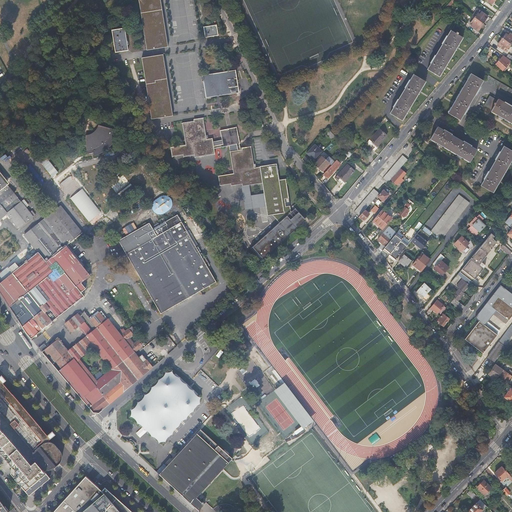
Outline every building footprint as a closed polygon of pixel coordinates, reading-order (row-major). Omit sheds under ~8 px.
[(160,0),(138,0),(146,50),(168,47),(160,0)] [(477,8),(472,15),(474,17),(483,23),(488,16),(477,8)] [(478,30),(483,23),(474,17),(469,24),(478,30)] [(431,63),(427,69),(439,76),(463,37),(459,35),(463,28),(456,24),(452,30),(451,30),(447,36),(446,35),(442,43),(443,43),(435,56),(435,55),(430,62),(431,63)] [(216,25),(203,27),(205,38),(218,36),(216,25)] [(111,30),(115,52),(128,50),(124,27),(111,30)] [(511,34),(507,31),(502,38),(511,44),(511,41),(511,34)] [(511,44),(502,38),(497,45),(506,50),(511,44)] [(492,41),(489,45),(505,53),(505,51),(495,46),(497,43),(492,41)] [(141,58),(150,119),(172,115),(163,54),(141,58)] [(506,57),(504,55),(496,64),(503,70),(511,61),(506,57)] [(239,93),(235,71),(207,75),(202,76),(205,98),(239,93)] [(394,107),(390,113),(402,120),(426,81),(414,74),(410,80),(409,79),(405,87),(398,99),(397,99),(393,106),(394,107)] [(479,87),(483,80),(471,74),(448,113),(460,120),(464,113),(464,114),(468,106),(475,94),(476,94),(480,87),(479,87)] [(511,88),(487,74),(483,80),(511,96),(511,88)] [(489,96),(484,105),(492,109),(491,111),(511,122),(511,106),(511,107),(511,106),(511,105),(505,102),(504,102),(498,99),(497,100),(489,96)] [(253,170),(249,148),(240,149),(240,151),(239,151),(237,144),(238,144),(235,128),(217,131),(220,145),(213,146),(212,138),(207,139),(203,118),(193,119),(193,121),(181,123),(184,144),(170,147),(171,156),(183,154),(183,157),(193,155),(193,158),(195,157),(215,154),(214,149),(227,147),(230,146),(236,145),(237,151),(230,153),(232,166),(234,173),(218,176),(220,186),(231,184),(232,186),(241,184),(241,187),(249,186),(262,183),(259,168),(258,168),(258,169),(253,170)] [(119,131),(98,126),(97,129),(95,131),(94,133),(91,134),(89,135),(85,136),(87,154),(90,154),(92,154),(93,153),(94,156),(96,155),(100,154),(104,152),(108,149),(111,147),(113,144),(115,141),(117,138),(118,134),(119,131)] [(437,127),(430,139),(470,161),(477,149),(470,146),(471,145),(464,140),(463,141),(451,134),(451,133),(444,129),(443,130),(437,127)] [(377,145),(378,145),(387,135),(379,128),(370,138),(373,141),(377,145)] [(326,133),(328,135),(333,140),(336,137),(335,135),(329,129),(326,133)] [(314,160),(323,151),(315,144),(307,153),(314,160)] [(485,179),(481,185),(493,192),(511,159),(511,149),(505,146),(501,152),(500,151),(495,159),(497,159),(489,172),(488,171),(484,178),(485,179)] [(401,168),(408,159),(407,158),(403,155),(384,177),(389,182),(396,173),(401,168)] [(39,162),(52,177),(58,172),(45,157),(39,162)] [(322,157),(315,165),(323,171),(330,163),(322,157)] [(327,171),(324,174),(328,178),(330,175),(331,176),(334,173),(333,172),(338,166),(334,163),(327,171)] [(339,179),(339,178),(341,176),(346,181),(346,180),(355,170),(348,163),(336,177),(339,179)] [(290,210),(284,179),(278,180),(275,165),(259,168),(262,183),(263,193),(266,206),(268,216),(271,215),(279,223),(252,248),(262,258),(297,225),(295,223),(302,217),(294,208),(291,212),(290,211),(290,210)] [(406,173),(401,168),(396,173),(397,174),(392,179),(397,184),(400,181),(401,183),(404,180),(402,178),(406,173)] [(112,179),(119,174),(117,171),(110,177),(112,179)] [(90,197),(74,178),(71,173),(59,183),(92,225),(104,215),(90,197)] [(121,173),(119,174),(112,179),(108,183),(121,199),(131,190),(133,188),(121,173)] [(0,218),(7,213),(19,227),(32,216),(0,176),(0,218)] [(76,177),(74,178),(90,197),(92,196),(76,177)] [(251,195),(249,186),(241,187),(245,209),(266,206),(263,193),(251,195)] [(360,216),(365,210),(369,205),(372,202),(375,198),(379,193),(374,188),(355,211),(360,216)] [(384,190),(378,196),(384,201),(389,195),(384,190)] [(459,194),(432,230),(442,238),(470,202),(459,194)] [(0,270),(0,292),(5,299),(27,333),(31,338),(52,321),(60,314),(84,295),(81,291),(86,287),(84,286),(81,281),(82,281),(90,274),(66,245),(82,232),(61,205),(45,218),(25,235),(38,251),(27,261),(26,260),(25,260),(25,261),(18,267),(14,262),(9,267),(8,266),(1,271),(0,270)] [(371,214),(374,216),(380,208),(377,206),(371,214)] [(404,206),(399,212),(404,217),(405,216),(406,216),(408,214),(407,213),(409,211),(404,206)] [(384,228),(393,218),(383,209),(374,220),(384,228)] [(360,216),(359,216),(364,220),(370,214),(365,210),(360,216)] [(158,235),(154,228),(150,222),(119,241),(161,313),(216,281),(197,245),(188,230),(179,213),(155,227),(159,234),(158,235)] [(474,226),(471,230),(475,234),(479,230),(480,231),(486,225),(479,219),(473,225),(474,226)] [(413,229),(417,232),(423,224),(419,221),(413,229)] [(381,242),(385,245),(391,237),(395,232),(389,226),(378,239),(380,241),(380,242),(381,243),(381,242)] [(188,230),(197,245),(199,244),(190,229),(188,230)] [(417,234),(430,244),(434,239),(421,229),(417,234)] [(498,239),(492,233),(481,246),(489,253),(494,247),(495,245),(498,242),(495,240),(496,239),(497,240),(498,239)] [(390,255),(396,260),(396,259),(407,246),(401,241),(402,240),(396,234),(392,238),(385,247),(384,248),(391,253),(390,255)] [(462,235),(455,243),(462,250),(467,253),(471,248),(474,246),(472,240),(471,239),(468,241),(462,235)] [(384,246),(385,247),(392,238),(391,237),(385,245),(384,246)] [(511,251),(504,244),(501,247),(509,255),(511,251)] [(407,246),(396,259),(401,263),(406,267),(411,261),(404,255),(406,253),(410,248),(407,246)] [(489,253),(481,246),(471,258),(483,268),(486,265),(482,262),(489,253)] [(422,253),(413,264),(422,271),(430,259),(422,253)] [(441,253),(433,263),(436,266),(436,267),(443,274),(449,267),(443,261),(446,257),(441,253)] [(483,268),(471,258),(460,271),(467,277),(472,281),(483,268)] [(463,279),(457,286),(459,288),(460,288),(464,291),(469,285),(463,279)] [(424,283),(418,289),(424,295),(422,297),(425,301),(431,296),(428,292),(431,289),(424,283)] [(459,288),(453,296),(455,298),(458,301),(465,293),(460,288),(459,288)] [(501,294),(499,296),(505,301),(507,302),(509,300),(501,294)] [(491,306),(493,307),(497,310),(505,317),(509,320),(511,316),(511,309),(503,303),(505,301),(499,296),(491,306)] [(462,310),(465,306),(458,301),(455,298),(452,302),(462,310)] [(437,299),(431,307),(438,313),(440,310),(441,309),(443,306),(444,305),(437,299)] [(511,306),(507,302),(505,301),(503,303),(511,309),(511,306)] [(493,307),(481,322),(485,325),(488,321),(494,314),(497,310),(493,307)] [(106,320),(108,319),(101,310),(99,312),(106,320)] [(505,317),(497,310),(494,314),(502,321),(506,324),(509,320),(505,317)] [(131,385),(153,367),(143,355),(139,358),(134,352),(145,343),(140,337),(137,339),(138,340),(134,344),(129,338),(136,331),(132,326),(126,331),(124,328),(122,330),(121,329),(118,332),(108,319),(106,320),(99,312),(91,319),(97,327),(95,329),(92,331),(80,316),(82,314),(83,314),(80,311),(78,313),(77,313),(77,314),(66,323),(72,331),(80,325),(87,335),(73,346),(82,356),(83,355),(87,360),(98,351),(112,369),(95,384),(88,376),(89,375),(87,374),(89,372),(86,368),(84,369),(83,368),(82,368),(76,360),(79,358),(71,348),(68,350),(62,343),(63,343),(61,340),(62,340),(61,339),(60,339),(59,339),(58,338),(47,347),(45,343),(39,347),(70,384),(93,412),(99,412),(131,385)] [(97,327),(91,319),(85,312),(83,314),(82,314),(95,329),(97,327)] [(443,313),(439,319),(441,321),(440,323),(444,325),(449,318),(443,313)] [(95,329),(82,314),(80,316),(92,331),(95,329)] [(485,325),(481,322),(480,321),(465,339),(483,354),(497,335),(496,334),(493,332),(485,325)] [(488,321),(485,325),(493,332),(496,334),(500,330),(488,321)] [(511,324),(488,357),(493,361),(504,346),(511,335),(511,324)] [(73,346),(71,348),(79,358),(82,356),(73,346)] [(495,364),(488,374),(496,379),(500,374),(503,370),(495,364)] [(511,376),(503,370),(500,374),(509,380),(511,376)] [(168,372),(132,412),(161,438),(183,414),(197,399),(195,397),(196,392),(175,373),(170,373),(168,372)] [(51,469),(60,461),(61,460),(62,457),(62,455),(62,454),(61,451),(60,450),(59,448),(50,438),(55,434),(52,431),(47,435),(17,399),(3,383),(6,380),(2,375),(0,376),(0,379),(1,380),(0,380),(0,452),(15,470),(11,474),(16,479),(26,491),(46,473),(41,467),(43,468),(45,469),(46,470),(47,470),(49,470),(51,469)] [(284,381),(273,389),(303,427),(314,419),(284,381)] [(508,385),(501,395),(511,402),(511,401),(511,387),(508,385)] [(398,414),(405,422),(411,417),(404,409),(398,414)] [(164,463),(156,471),(198,509),(204,502),(202,500),(201,501),(196,496),(232,457),(200,428),(166,465),(164,463)] [(428,448),(425,444),(417,450),(420,454),(424,454),(428,450),(429,447),(428,448)] [(502,466),(494,472),(501,480),(502,481),(505,478),(504,477),(507,475),(511,480),(511,473),(506,467),(504,469),(502,466)] [(407,477),(403,472),(398,475),(391,481),(395,486),(407,477)] [(132,511),(105,487),(101,491),(85,476),(54,511),(53,511),(132,511)] [(483,480),(477,487),(484,494),(491,487),(483,480)] [(502,490),(507,495),(510,492),(505,486),(502,490)] [(390,493),(382,499),(388,507),(396,501),(390,493)] [(0,511),(8,511),(9,511),(2,503),(0,500),(0,511)] [(483,508),(486,505),(481,500),(478,503),(477,502),(469,510),(470,511),(480,511),(484,509),(483,508)]
